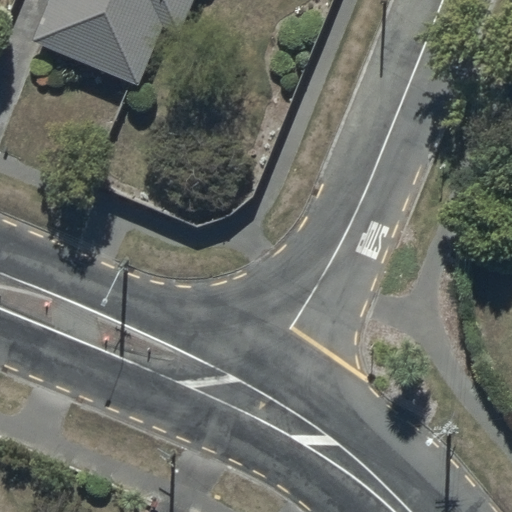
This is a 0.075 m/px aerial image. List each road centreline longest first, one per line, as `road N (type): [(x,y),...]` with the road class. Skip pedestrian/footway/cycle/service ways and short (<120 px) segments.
road 1 (residential): [(444,0),(337,252),(248,399)]
road 2 (residential): [(0,291),(248,399)]
road 3 (residential): [(248,399),(309,436),(399,511)]
